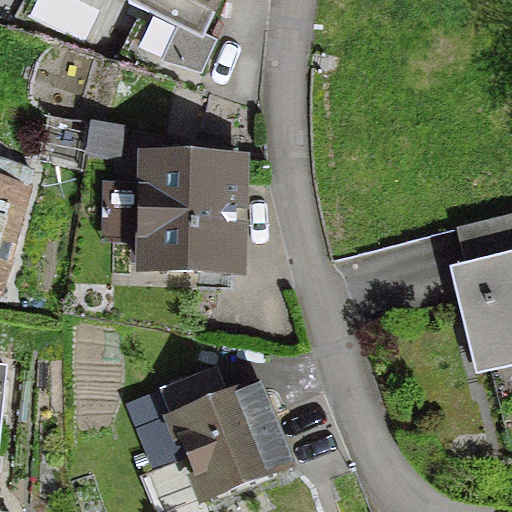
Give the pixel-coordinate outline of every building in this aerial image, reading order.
[(127,0),(126,4),(177,28),(160,63),(195,74),(209,44),(196,38),(213,0),(127,0)] [(444,3),(444,0),(342,0),(330,51),(445,83),(464,8),(444,3)] [(228,273),(231,162),(139,160),(136,271),(228,273)] [(511,365),(511,214),(451,230),(485,372),(511,365)] [(0,276),(10,236),(0,232),(0,276)] [(210,371),(156,392),(199,500),(285,465),(253,387),(222,400),(210,371)]
